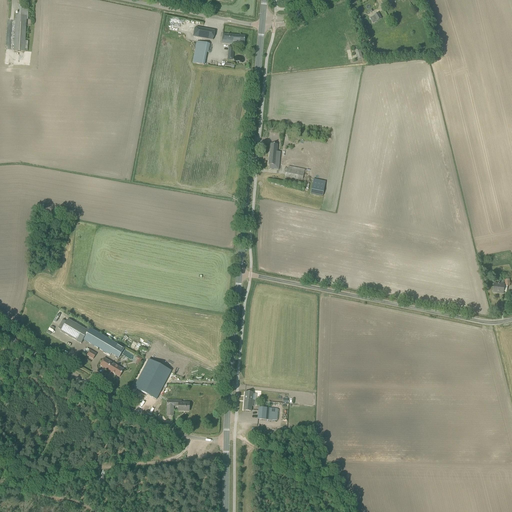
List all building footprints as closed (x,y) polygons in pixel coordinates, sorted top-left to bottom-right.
[(18,15),(16,15),(14,51),(25,52),(26,20),(28,20),(28,8),(18,7),(18,15)] [(215,31),(195,27),(193,36),(213,40),(215,31)] [(241,43),(244,43),(244,36),(223,34),(222,42),(241,44),(241,43)] [(206,53),(207,53),(209,44),(196,42),(192,63),(204,65),(206,53)] [(270,144),(268,165),(269,165),(269,169),(278,170),(279,161),(278,161),(279,158),(276,158),(277,152),(277,145),(270,144)] [(294,159),(313,163),(315,152),(296,148),(294,159)] [(286,169),(283,181),(301,185),(304,169),(298,168),(288,166),(287,169),(286,169)] [(325,182),(313,179),(310,194),(322,196),(325,182)] [(500,280),(500,285),(494,284),(493,292),(503,294),(504,286),(503,286),(504,281),(500,280)] [(66,322),(62,320),(58,327),(62,330),(60,332),(81,344),(83,340),(110,356),(111,354),(118,358),(124,349),(89,328),(88,331),(68,319),(66,322)] [(84,354),(94,359),(97,353),(86,348),(84,354)] [(99,366),(119,377),(124,370),(104,358),(99,366)] [(148,360),(133,388),(156,400),(170,371),(148,360)] [(252,400),(253,393),(245,392),(243,411),(251,412),(251,406),(253,406),(254,401),(252,400)] [(189,411),(189,404),(181,403),(181,401),(167,401),(166,406),(167,406),(167,416),(173,416),(173,406),(178,406),(178,411),(189,411)] [(270,408),(258,407),(257,419),(269,420),(270,408)]
